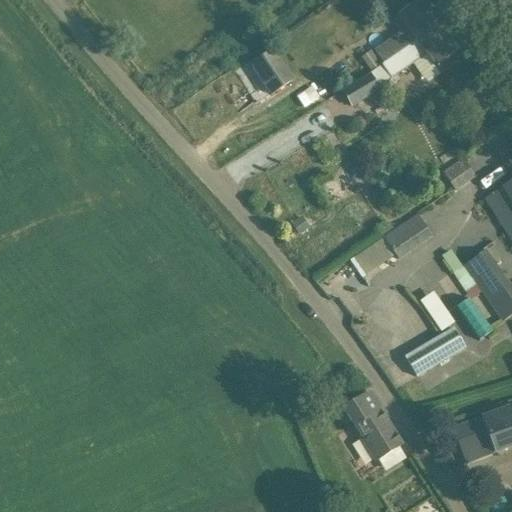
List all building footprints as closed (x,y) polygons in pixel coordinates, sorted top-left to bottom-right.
[(433,31),(441,26),(423,0),(400,16),(403,20),(395,25),(401,34),(376,52),(383,63),(384,65),(433,31)] [(384,65),(382,66),(391,79),(425,55),(435,66),(458,50),(441,26),(433,31),(384,65)] [(273,52),(251,66),(271,96),(293,81),(273,52)] [(353,109),(379,90),(378,88),(369,75),(342,94),(353,109)] [(476,179),(463,159),(443,172),(456,192),(476,179)] [(511,182),(485,200),(511,242),(511,182)] [(383,238),(399,261),(432,238),(417,215),(383,238)] [(307,227),(301,219),(294,224),(301,232),(307,227)] [(511,317),(511,291),(485,252),(453,274),(466,294),(477,286),(503,324),(511,317)] [(438,332),(453,324),(434,291),(419,299),(438,332)] [(449,358),(465,349),(453,330),(405,359),(427,395),(459,375),(449,358)] [(370,454),(376,462),(402,445),(380,411),(369,394),(342,411),(361,440),(355,444),(364,458),(370,454)] [(466,464),(475,461),(511,446),(511,413),(510,414),(508,409),(453,430),(466,464)]
